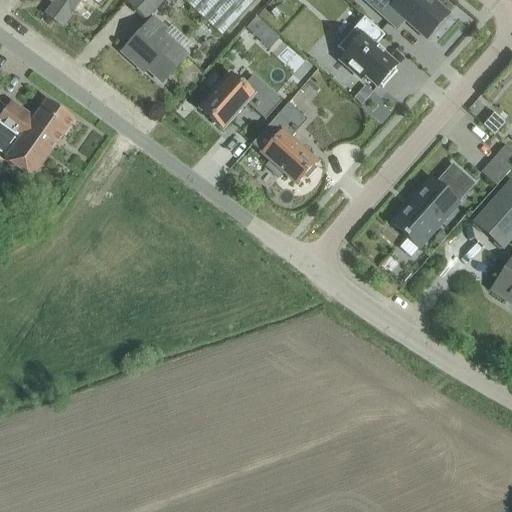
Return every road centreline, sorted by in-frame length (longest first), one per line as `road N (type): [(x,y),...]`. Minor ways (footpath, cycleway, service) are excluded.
road 1 (unclassified): [(309,266),(0,36)]
road 2 (residential): [(309,266),(511,34)]
road 3 (unclassified): [(511,398),(309,266)]
